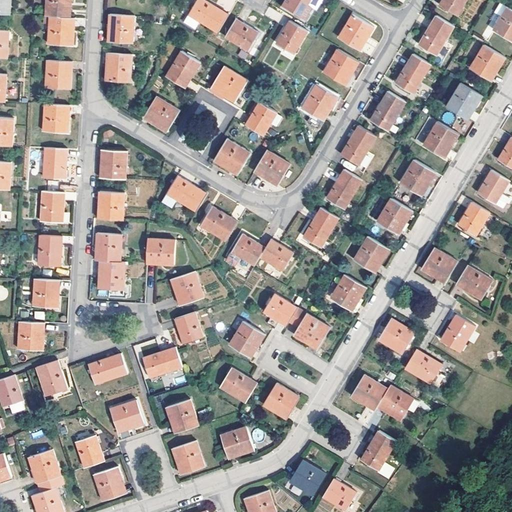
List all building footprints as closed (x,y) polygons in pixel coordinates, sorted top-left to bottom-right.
[(0,0),(0,8),(13,10),(13,0),(0,0)] [(53,12),(66,12),(67,2),(70,2),(74,2),(73,0),(48,0),(48,12),(53,12)] [(215,0),(197,0),(192,10),(222,27),(232,9),(224,5),(215,0)] [(288,0),(308,12),(315,0),(288,0)] [(444,0),(448,2),(461,10),(467,0),(444,0)] [(511,7),(508,5),(494,28),(507,36),(511,27),(511,7)] [(113,19),(112,37),(137,38),(138,10),(122,9),(121,19),(117,19),(113,19)] [(122,9),(114,9),(113,19),(117,19),(121,19),(122,9)] [(356,9),(343,33),(358,41),(363,32),(370,36),(378,22),(356,9)] [(441,10),(423,39),(440,49),(458,20),(441,10)] [(77,22),(71,22),(71,13),(66,12),(53,12),(52,39),(76,40),(77,22)] [(240,14),(230,32),(253,45),(262,28),(240,14)] [(294,15),(280,37),(298,48),(312,26),(294,15)] [(0,53),(11,54),(12,26),(0,25),(0,53)] [(364,45),(370,36),(363,32),(358,41),(364,45)] [(484,43),(470,67),(484,75),(489,66),(493,68),(497,71),(506,56),(484,43)] [(341,44),(327,67),(342,76),(347,67),(350,69),(354,71),(363,57),(341,44)] [(185,46),(169,71),(188,82),(203,57),(185,46)] [(110,62),(110,75),(134,76),(136,49),(111,48),(110,62)] [(418,49),(400,78),(417,88),(435,59),(418,49)] [(50,56),(49,83),(74,84),(75,66),(67,66),(67,57),(50,56)] [(75,57),(67,57),(67,66),(75,66),(75,57)] [(228,81),(224,88),(238,97),(251,75),(228,61),(219,76),(228,81)] [(491,80),(497,71),(493,68),(489,66),(484,75),(491,80)] [(349,80),(354,71),(350,69),(347,67),(342,76),(349,80)] [(0,96),(7,97),(9,70),(0,69),(0,96)] [(219,76),(215,82),(224,88),(228,81),(219,76)] [(341,92),(320,79),(305,102),(320,112),(325,103),(328,105),(332,107),(341,92)] [(462,82),(448,105),(462,113),(467,104),(471,106),(474,109),(483,95),(462,82)] [(392,85),(374,115),(392,126),(410,96),(392,85)] [(157,115),(156,118),(170,127),(183,105),(160,91),(150,107),(159,113),(157,115)] [(263,98),(249,120),(267,131),(281,108),(263,98)] [(47,99),(45,126),(71,128),(72,110),(67,110),(63,110),(64,100),(47,99)] [(72,101),(64,100),(63,110),(67,110),(72,110),(72,101)] [(327,116),(332,107),(328,105),(325,103),(320,112),(327,116)] [(469,118),(474,109),(471,106),(467,104),(462,113),(469,118)] [(159,113),(150,107),(146,113),(156,118),(157,115),(159,113)] [(0,140),(15,141),(17,114),(0,112),(0,140)] [(444,114),(443,122),(452,123),(453,115),(444,114)] [(380,131),(362,120),(345,150),(350,153),(362,160),(380,131)] [(438,120),(425,144),(439,152),(444,143),(451,147),(460,133),(438,120)] [(193,131),(188,140),(196,145),(201,137),(193,131)] [(230,134),(217,155),(231,164),(233,161),(235,158),(244,163),(253,148),(230,134)] [(511,136),(498,159),(511,166),(511,136)] [(48,143),(46,173),(68,174),(70,145),(48,143)] [(450,149),(451,147),(444,143),(439,152),(445,156),(450,149)] [(105,145),(105,156),(109,156),(113,156),(114,146),(105,145)] [(271,145),(257,167),(271,175),(273,172),(275,168),(285,174),(294,160),(271,145)] [(105,156),(104,172),(129,174),(130,147),(114,146),(113,156),(109,156),(105,156)] [(419,154),(405,177),(419,186),(424,177),(427,179),(431,181),(440,167),(419,154)] [(0,184),(13,185),(14,158),(0,157),(0,184)] [(231,164),(240,170),(244,163),(235,158),(233,161),(231,164)] [(348,164),(331,194),(347,204),(365,174),(348,164)] [(280,181),(285,174),(275,168),(273,172),(271,175),(280,181)] [(492,169),(478,192),(495,203),(510,180),(492,169)] [(180,181),(173,191),(184,198),(199,207),(210,190),(184,174),(180,181)] [(426,190),(431,181),(427,179),(424,177),(419,186),(426,190)] [(68,188),(45,187),(44,216),(66,217),(67,205),(68,188)] [(103,197),(102,213),(126,215),(128,188),(112,187),(111,198),(103,197)] [(103,187),(103,197),(111,198),(112,187),(103,187)] [(173,191),(168,200),(179,206),(184,198),(173,191)] [(395,192),(381,215),(396,224),(401,214),(409,219),(417,205),(395,192)] [(473,201),(459,224),(477,234),(490,211),(473,201)] [(210,210),(204,220),(230,236),(241,218),(215,202),(210,210)] [(342,213),(325,203),(307,232),(324,243),(342,213)] [(403,228),(409,219),(401,214),(396,224),(403,228)] [(43,231),(41,259),(63,261),(65,232),(43,231)] [(393,244),(372,231),(357,255),(372,264),(377,255),(380,257),(384,259),(393,244)] [(96,249),(95,260),(99,260),(120,261),(121,242),(122,234),(97,232),(96,249)] [(260,257),(266,247),(242,233),(239,238),(232,250),(255,265),(260,257)] [(161,256),(161,260),(177,260),(179,236),(152,235),(151,252),(161,252),(161,256)] [(294,252),(271,239),(266,247),(260,257),(284,270),(294,252)] [(435,248),(423,269),(438,278),(439,275),(441,272),(450,277),(459,262),(435,248)] [(379,268),(384,259),(380,257),(377,255),(372,264),(379,268)] [(120,261),(99,260),(99,269),(106,270),(105,281),(102,281),(98,281),(97,287),(108,288),(107,296),(122,297),(125,261),(120,261)] [(494,280),(468,265),(457,283),(483,299),(488,290),(494,280)] [(189,288),(192,298),(207,293),(199,267),(175,276),(180,290),(184,289),(189,288)] [(106,270),(99,269),(98,281),(102,281),(105,281),(106,270)] [(349,269),(335,293),(348,300),(353,292),(357,294),(361,297),(370,281),(349,269)] [(439,275),(438,278),(446,283),(450,277),(441,272),(439,275)] [(37,275),(36,302),(45,303),(60,304),(61,295),(58,294),(55,294),(55,283),(62,284),(62,276),(37,275)] [(293,316),(301,302),(271,284),(261,301),(290,319),(293,316)] [(184,289),(180,290),(184,301),(192,298),(189,288),(184,289)] [(353,292),(348,300),(356,305),(361,297),(357,294),(353,292)] [(301,321),(297,328),(312,338),(315,334),(316,331),(325,336),(334,322),(301,302),(293,316),(301,321)] [(179,314),(187,339),(207,332),(199,307),(179,314)] [(477,324),(457,313),(443,338),(461,349),(477,324)] [(247,315),(232,338),(247,347),(252,338),(259,342),(259,343),(268,328),(247,315)] [(392,336),(388,343),(402,351),(415,330),(392,316),(383,331),(392,336)] [(22,317),(20,343),(45,345),(46,327),(42,327),(39,327),(39,318),(22,317)] [(312,338),(321,343),(325,336),(316,331),(315,334),(312,338)] [(379,337),(388,343),(392,336),(383,331),(379,337)] [(254,351),(259,342),(252,338),(247,347),(254,351)] [(179,342),(147,353),(154,372),(185,362),(179,342)] [(442,362),(418,347),(406,366),(431,381),(442,362)] [(124,349),(92,360),(95,368),(99,380),(131,369),(124,349)] [(61,357),(40,364),(49,392),(61,388),(70,385),(61,357)] [(235,362),(224,380),(249,396),(261,377),(252,372),(235,362)] [(386,394),(392,384),(369,369),(355,390),(369,398),(371,395),(373,392),(383,399),(386,394)] [(17,371),(0,376),(0,383),(6,402),(25,395),(17,371)] [(303,392),(280,378),(266,400),(280,408),(285,401),(294,407),(303,392)] [(386,394),(394,400),(392,402),(390,406),(404,415),(418,394),(395,379),(392,384),(386,394)] [(371,395),(369,398),(379,405),(382,400),(383,399),(373,392),(371,395)] [(193,393),(170,401),(175,419),(182,417),(185,426),(202,420),(193,393)] [(383,399),(382,400),(390,406),(392,402),(394,400),(386,394),(383,399)] [(138,395),(112,403),(118,419),(127,416),(130,424),(146,419),(138,395)] [(285,401),(280,408),(290,414),(294,407),(285,401)] [(367,425),(373,412),(365,408),(359,421),(367,425)] [(127,416),(118,419),(121,427),(130,424),(127,416)] [(176,421),(178,428),(185,426),(182,417),(175,419),(176,421)] [(229,446),(238,443),(240,447),(241,450),(257,445),(249,422),(224,430),(229,446)] [(401,437),(384,427),(377,437),(366,455),(383,466),(401,437)] [(98,431),(78,438),(86,463),(106,456),(98,431)] [(199,435),(175,443),(181,460),(184,459),(187,458),(190,467),(208,461),(199,435)] [(238,443),(229,446),(231,453),(241,450),(240,447),(238,443)] [(55,444),(31,452),(37,469),(40,468),(44,467),(47,476),(64,471),(55,444)] [(7,449),(0,451),(0,472),(2,472),(3,476),(15,472),(7,449)] [(329,469),(306,455),(293,476),(316,490),(329,469)] [(184,459),(181,460),(184,470),(190,467),(187,458),(184,459)] [(119,463),(95,471),(103,497),(120,492),(117,482),(124,479),(119,463)] [(37,469),(40,479),(47,476),(44,467),(40,468),(37,469)] [(337,473),(327,491),(349,505),(360,487),(337,473)] [(125,483),(124,479),(117,482),(120,492),(127,489),(125,483)] [(35,491),(39,502),(41,501),(43,501),(45,507),(41,508),(42,511),(57,511),(67,509),(59,483),(35,491)] [(274,486),(250,494),(254,507),(260,505),(262,511),(275,511),(280,511),(274,486)]
